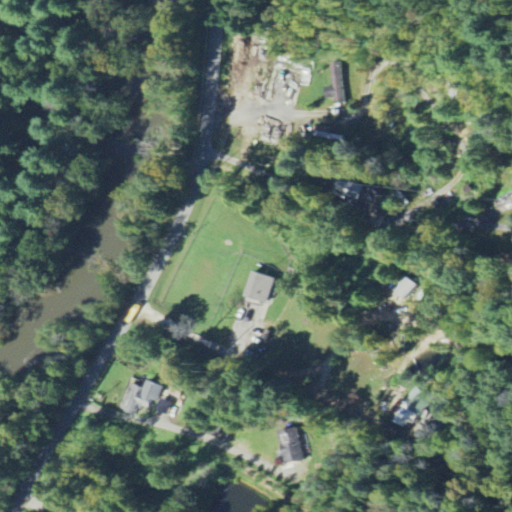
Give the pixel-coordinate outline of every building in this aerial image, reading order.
[(358,201),(363,186),(338,178),(333,193),(358,201)] [(386,200),(399,211),(408,200),(395,189),(386,200)] [(274,279),(251,271),(242,296),(265,304),(274,279)] [(392,290),(404,300),(417,284),(405,274),(392,290)] [(163,388),(146,379),(142,388),(130,383),(118,409),(127,413),(131,403),(146,410),(151,400),(156,403),(163,388)] [(439,404),(414,388),(404,404),(403,403),(393,420),(404,428),(408,421),(414,425),(421,415),(428,420),(439,404)] [(284,465),(303,461),(298,431),(289,433),(290,443),(281,445),(284,465)]
